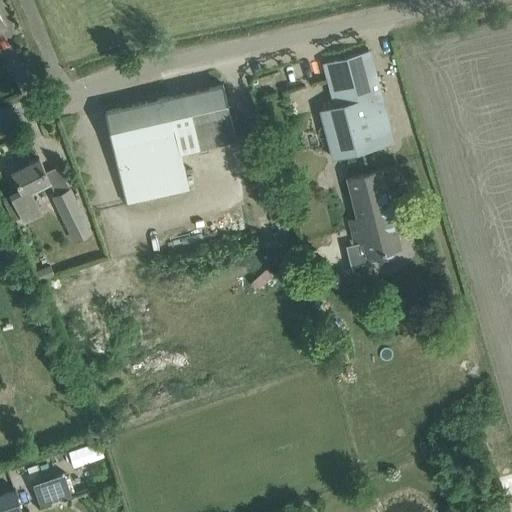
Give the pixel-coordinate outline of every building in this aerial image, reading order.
[(334,157),(395,141),(371,50),(324,63),(335,106),(321,110),(326,129),(334,157)] [(181,151),(236,138),(223,83),(168,96),(181,151)] [(189,187),(181,151),(168,96),(106,111),(127,202),(189,187)] [(51,180),(48,175),(40,157),(13,170),(21,187),(11,192),(26,222),(42,214),(37,204),(30,190),(51,180)] [(349,179),(359,217),(349,220),(355,242),(365,240),(368,252),(375,251),(377,260),(394,255),(392,246),(398,244),(378,171),(349,179)] [(75,241),(79,239),(92,233),(71,189),(58,195),(54,197),(75,241)] [(0,427),(19,421),(6,387),(0,388),(0,427)] [(31,480),(39,503),(72,492),(64,469),(31,480)] [(16,489),(0,494),(0,511),(18,511),(23,510),(16,489)]
